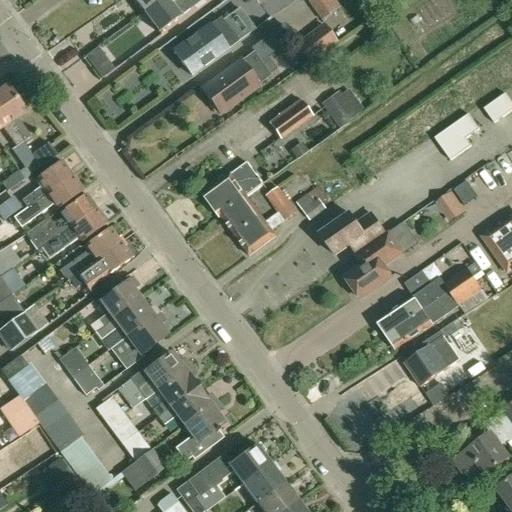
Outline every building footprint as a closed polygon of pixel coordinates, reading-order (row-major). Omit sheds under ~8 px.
[(135,0),(145,13),(161,0),(135,0)] [(180,0),(172,7),(166,0),(161,0),(145,13),(159,32),(202,0),(180,0)] [(336,0),(314,0),(310,3),(324,22),(342,8),(336,0)] [(227,48),(238,40),(221,18),(175,52),(192,75),(228,48),(227,48)] [(137,21),(87,56),(103,79),(119,68),(113,58),(146,35),(137,21)] [(210,82),(202,88),(211,100),(210,104),(215,111),(219,112),(221,114),(223,112),(227,113),(234,108),(234,104),(259,86),(258,85),(270,75),(270,74),(275,71),(266,59),(294,38),(284,25),(251,50),(253,52),(241,61),(240,60),(223,73),(218,72),(211,77),(210,82)] [(324,25),(307,37),(297,44),(311,63),(337,43),(324,25)] [(7,85),(0,89),(0,108),(23,142),(31,137),(17,117),(25,112),(7,85)] [(340,129),(365,112),(349,88),(324,105),(340,129)] [(511,96),(510,94),(488,109),(498,123),(511,112),(511,96)] [(301,100),(269,124),(280,139),(312,116),(301,100)] [(23,142),(0,108),(0,129),(2,128),(16,148),(28,165),(34,173),(42,168),(23,142)] [(467,139),(480,130),(469,115),(455,125),(466,139),(467,139)] [(466,139),(455,125),(434,140),(450,162),(471,147),(466,140),(467,139),(466,139)] [(58,155),(49,142),(32,155),(41,167),(58,155)] [(16,148),(11,151),(23,168),(28,165),(24,159),(16,148)] [(41,187),(22,201),(27,208),(28,208),(72,175),(61,160),(35,179),(41,187)] [(218,183),(202,196),(219,218),(248,197),(247,196),(264,183),(247,162),(230,174),(226,177),(222,176),(218,179),(218,183)] [(24,179),(19,171),(1,183),(7,191),(24,179)] [(28,208),(27,208),(14,218),(21,228),(54,204),(57,209),(83,190),(72,175),(28,208)] [(460,201),(473,192),(466,183),(454,192),(460,201)] [(297,203),(309,220),(326,208),(319,199),(314,203),(312,199),(321,192),(318,187),(297,203)] [(276,209),(288,201),(278,188),(267,196),(276,209)] [(466,214),(452,193),(436,204),(450,225),(466,214)] [(37,251),(41,248),(96,209),(86,194),(60,213),(63,218),(57,222),(52,222),(49,218),(26,235),(37,251)] [(0,206),(0,217),(3,222),(21,208),(13,197),(0,206)] [(262,216),(248,197),(219,218),(219,219),(220,218),(234,237),(262,216)] [(267,223),(262,216),(234,237),(249,257),(276,236),(272,230),(296,212),(288,201),(276,209),(280,213),(267,223)] [(107,223),(96,209),(41,248),(49,259),(78,238),(81,242),(107,223)] [(361,252),(387,234),(373,214),(359,224),(352,214),(335,225),(333,222),(316,233),(326,247),(329,245),(336,255),(351,245),(358,255),(361,252)] [(482,238),(508,274),(511,271),(511,217),(511,218),(511,219),(511,220),(502,228),(500,225),(499,227),(500,229),(490,236),(488,234),(482,238)] [(69,280),(75,275),(121,242),(111,227),(84,247),(87,251),(59,271),(67,281),(69,280)] [(385,267),(404,254),(390,233),(387,235),(387,234),(361,252),(358,255),(354,257),(361,267),(347,277),(362,300),(393,278),(385,267)] [(86,290),(105,277),(132,257),(132,256),(134,254),(135,251),(131,245),(128,245),(125,247),(121,242),(75,275),(69,280),(74,287),(81,283),(86,290)] [(0,256),(0,276),(6,273),(6,272),(9,269),(0,256)] [(413,297),(377,322),(387,336),(473,277),(467,269),(444,285),(440,279),(414,297),(413,297)] [(429,281),(423,272),(405,284),(411,294),(429,281)] [(6,273),(0,276),(0,303),(12,295),(19,290),(6,273)] [(123,285),(100,302),(108,313),(99,320),(104,326),(139,300),(132,290),(138,286),(132,277),(122,284),(123,285)] [(488,300),(473,277),(387,336),(397,350),(433,326),(432,325),(459,306),(465,315),(488,300)] [(25,313),(12,295),(0,303),(0,330),(16,319),(25,313)] [(139,300),(104,326),(95,333),(100,341),(119,327),(127,338),(159,314),(153,307),(147,311),(139,300)] [(25,313),(16,319),(0,330),(0,337),(8,350),(28,336),(29,339),(38,332),(48,325),(34,306),(25,313)] [(143,357),(141,355),(166,336),(158,325),(164,321),(159,314),(127,338),(135,348),(118,361),(125,371),(132,366),(143,357)] [(458,321),(441,332),(445,338),(462,327),(458,321)] [(413,359),(405,365),(421,388),(460,361),(440,333),(409,354),(413,359)] [(146,371),(144,368),(130,378),(138,389),(150,380),(158,390),(190,367),(184,360),(178,364),(171,353),(146,371)] [(26,366),(19,357),(0,371),(7,381),(26,366)] [(88,366),(82,359),(66,371),(72,378),(88,366)] [(101,384),(88,366),(72,378),(85,396),(101,384)] [(158,390),(166,401),(152,411),(157,418),(197,389),(189,379),(195,375),(190,367),(158,390)] [(426,396),(434,407),(450,396),(442,385),(426,396)] [(197,389),(157,418),(163,426),(177,415),(184,426),(215,403),(210,395),(204,399),(197,389)] [(215,403),(184,426),(192,436),(174,449),(184,462),(190,458),(192,461),(222,439),(216,430),(223,425),(215,414),(221,410),(215,403)] [(511,404),(502,411),(504,413),(484,424),(490,434),(455,460),(474,486),(510,459),(497,440),(504,436),(509,443),(511,440),(511,404)] [(25,406),(8,418),(13,425),(10,427),(18,439),(37,425),(25,406)] [(119,408),(103,420),(108,427),(124,415),(119,408)] [(130,423),(124,415),(108,427),(114,435),(130,423)] [(145,443),(129,455),(134,462),(150,450),(145,443)] [(187,482),(175,491),(185,505),(190,511),(205,511),(222,500),(212,487),(233,472),(242,485),(270,464),(256,445),(231,464),(224,454),(187,482)] [(150,450),(134,462),(132,464),(146,483),(165,469),(151,449),(150,450)] [(47,469),(60,488),(73,478),(59,460),(47,469)] [(285,483),(270,464),(242,485),(257,504),(285,483)] [(511,478),(498,489),(511,508),(511,478)] [(284,511),(298,502),(285,483),(257,504),(262,511),(284,511)] [(55,505),(59,511),(76,511),(87,505),(78,490),(55,505)] [(0,493),(0,511),(9,506),(1,493),(0,493)] [(160,501),(157,506),(160,511),(165,511),(177,503),(170,494),(160,501)] [(305,511),(298,502),(284,511),(305,511)] [(183,511),(177,503),(165,511),(183,511)]
